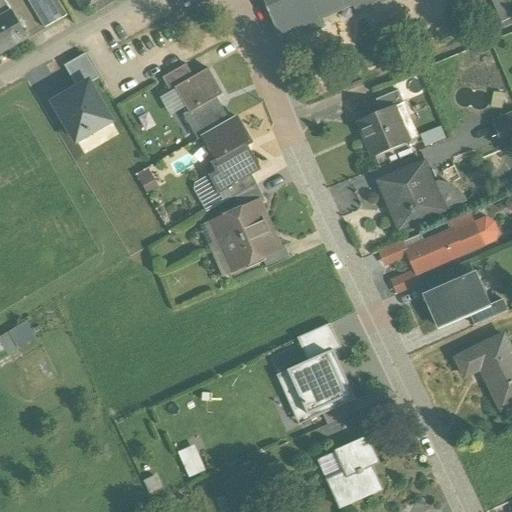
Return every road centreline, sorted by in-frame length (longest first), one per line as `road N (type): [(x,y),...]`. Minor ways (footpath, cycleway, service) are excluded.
road 1 (residential): [(464,511),(280,125),(234,0)]
road 2 (residential): [(0,77),(136,0)]
